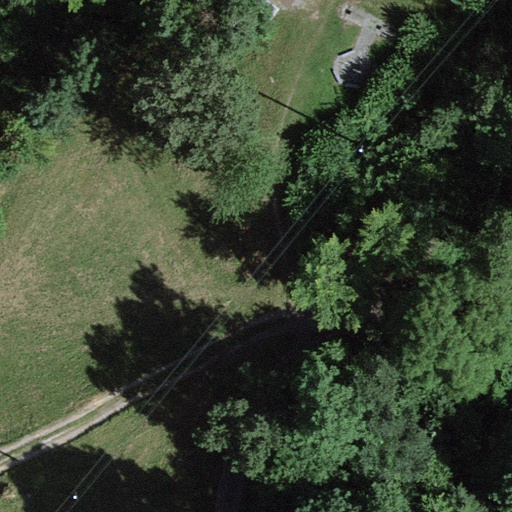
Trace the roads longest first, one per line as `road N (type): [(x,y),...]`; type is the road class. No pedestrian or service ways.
road 1 (track): [(318,320),(376,325),(511,488)]
road 2 (track): [(318,320),(297,340),(224,511)]
